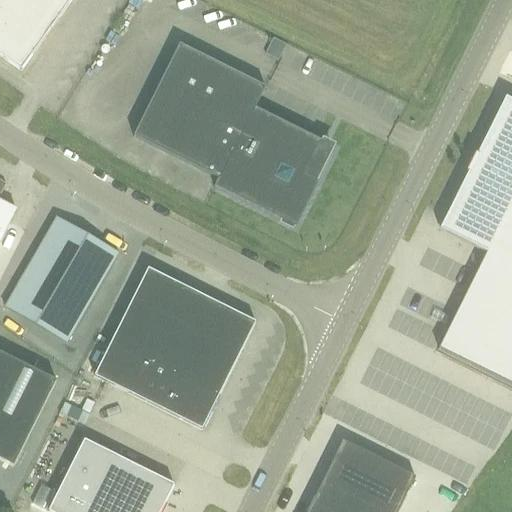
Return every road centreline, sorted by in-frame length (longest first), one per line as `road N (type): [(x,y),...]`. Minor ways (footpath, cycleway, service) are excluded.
road 1 (residential): [(338,329),(123,212),(0,132)]
road 2 (tertiary): [(502,0),(338,329)]
road 3 (tertiary): [(338,329),(251,511)]
